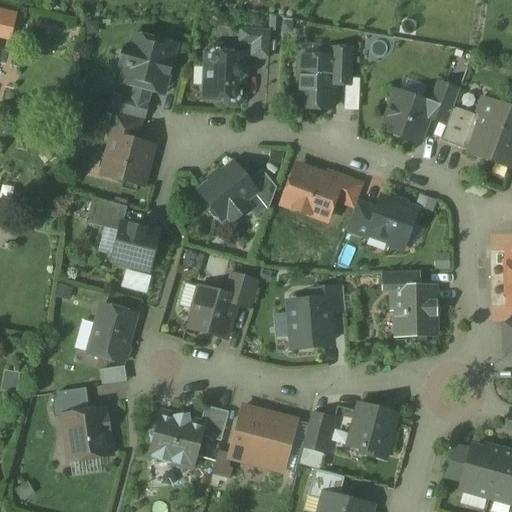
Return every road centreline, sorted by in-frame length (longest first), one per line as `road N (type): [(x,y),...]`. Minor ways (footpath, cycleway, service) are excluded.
road 1 (residential): [(469,215),(453,188),(423,172),(301,135),(222,125),(186,140),(161,189)]
road 2 (residential): [(159,365),(278,381),(411,377),(453,390)]
road 3 (residential): [(453,390),(479,355),(469,215)]
road 4 (residential): [(405,511),(428,429),(453,390)]
